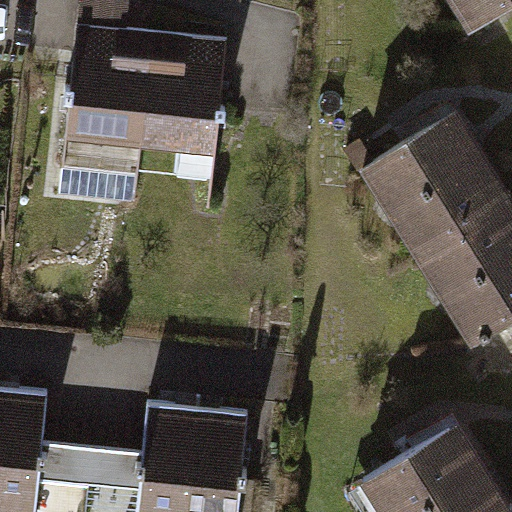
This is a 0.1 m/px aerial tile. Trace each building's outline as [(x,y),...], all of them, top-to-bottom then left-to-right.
[(511,0),(455,0),(475,32),(511,9),(511,0)] [(140,169),(143,141),(154,30),(80,22),(65,161),(140,169)] [(143,141),(217,149),(229,38),(154,30),(143,141)] [(426,251),(511,198),(511,175),(471,108),(374,166),(426,251)] [(478,336),(511,314),(511,198),(426,251),(478,336)] [(50,388),(0,384),(0,390),(0,511),(40,511),(46,438),(50,388)] [(193,511),(202,401),(149,397),(146,445),(140,511),(193,511)] [(247,511),(255,405),(202,401),(193,511),(247,511)] [(391,511),(511,511),(511,493),(471,427),(375,485),(391,511)] [(89,511),(95,442),(46,438),(40,511),(89,511)] [(95,442),(89,511),(140,511),(146,445),(95,442)]
